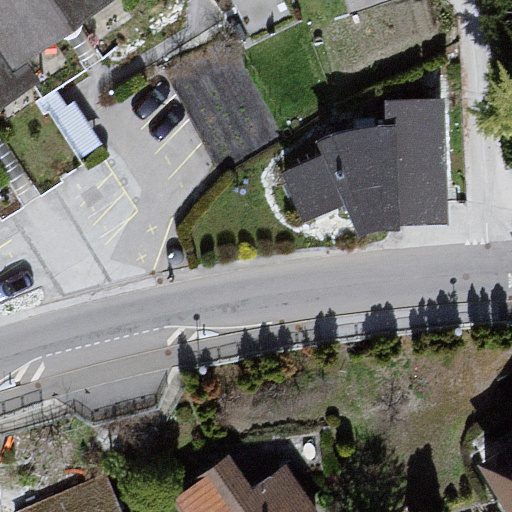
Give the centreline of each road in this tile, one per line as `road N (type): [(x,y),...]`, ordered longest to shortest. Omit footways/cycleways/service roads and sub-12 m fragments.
road 1 (residential): [(489,282),(237,300),(0,358)]
road 2 (residential): [(463,0),(489,282)]
